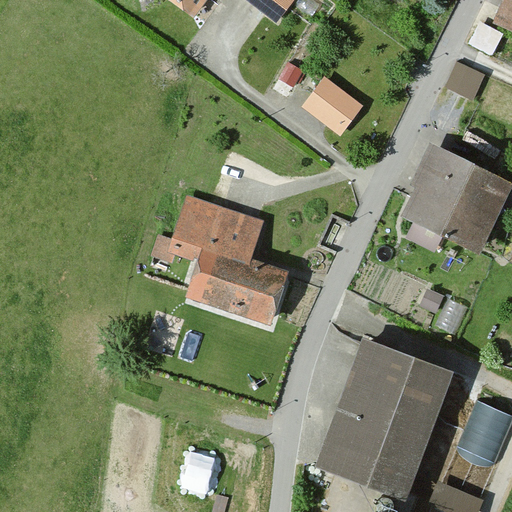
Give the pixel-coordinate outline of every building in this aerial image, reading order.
[(164,0),(194,21),(208,0),(164,0)] [(248,0),(278,22),(294,0),(248,0)] [(511,0),(500,26),(511,31),(511,0)] [(289,56),(273,84),(289,93),(305,64),(289,56)] [(484,73),(458,60),(446,85),(472,98),(484,73)] [(325,75),(303,102),(339,131),(361,103),(325,75)] [(506,177),(443,148),(410,219),(473,248),(506,177)] [(267,220),(185,195),(171,239),(154,234),(144,265),(167,272),(174,252),(196,259),(186,288),(271,314),(286,267),(255,257),(267,220)] [(366,335),(323,455),(407,485),(449,365),(366,335)] [(511,422),(511,413),(477,398),(458,444),(496,460),(511,422)] [(198,452),(194,491),(230,494),(234,455),(198,452)] [(463,511),(476,511),(482,491),(435,478),(428,503),(463,511)]
